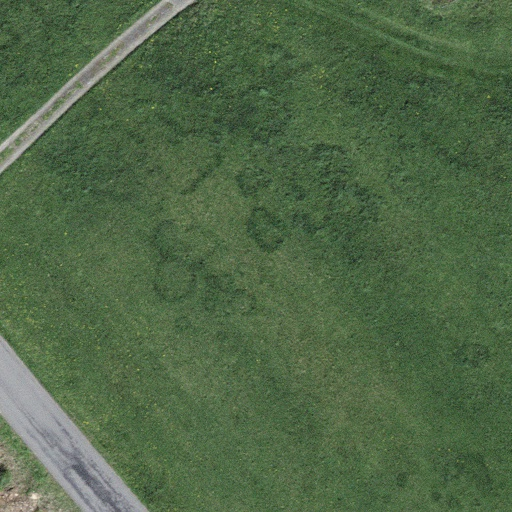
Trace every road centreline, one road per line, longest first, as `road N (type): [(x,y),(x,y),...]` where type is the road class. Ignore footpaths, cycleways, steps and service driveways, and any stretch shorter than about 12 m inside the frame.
road 1 (track): [(0,193),(144,51),(212,0)]
road 2 (unclassified): [(0,388),(107,511)]
